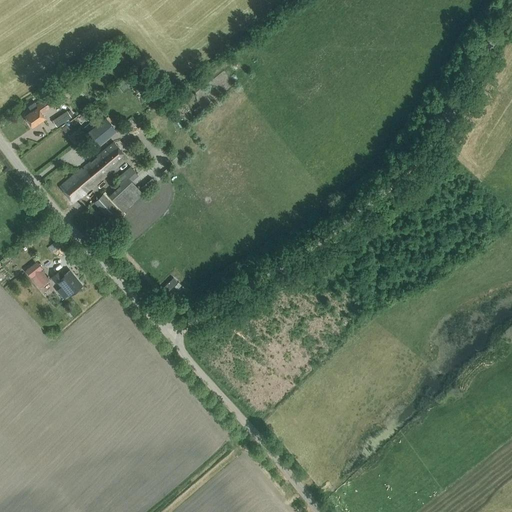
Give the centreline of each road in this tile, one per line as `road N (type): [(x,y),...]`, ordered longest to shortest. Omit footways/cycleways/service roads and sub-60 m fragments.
road 1 (unclassified): [(167,333),(382,192),(436,132),(511,5)]
road 2 (unclassified): [(0,143),(167,333)]
road 3 (unclassified): [(318,511),(167,333)]
